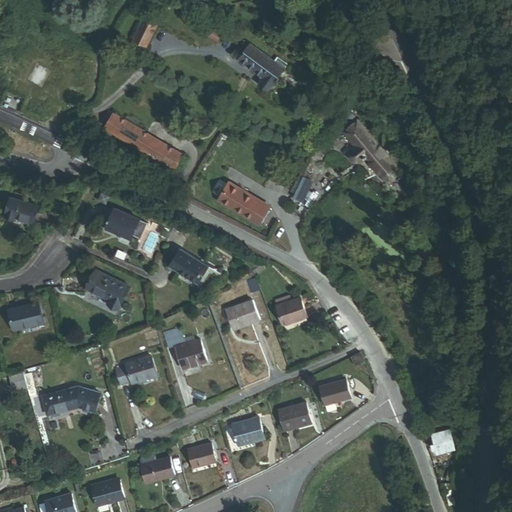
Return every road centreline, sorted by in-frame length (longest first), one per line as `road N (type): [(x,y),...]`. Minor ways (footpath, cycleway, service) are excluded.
road 1 (tertiary): [(484,511),(493,258),(470,181),(422,80)]
road 2 (residential): [(369,342),(327,286),(78,155)]
road 3 (residential): [(126,447),(369,342)]
road 4 (residential): [(288,468),(398,397)]
road 5 (residential): [(330,0),(391,64),(422,80)]
road 6 (residential): [(437,511),(398,397)]
